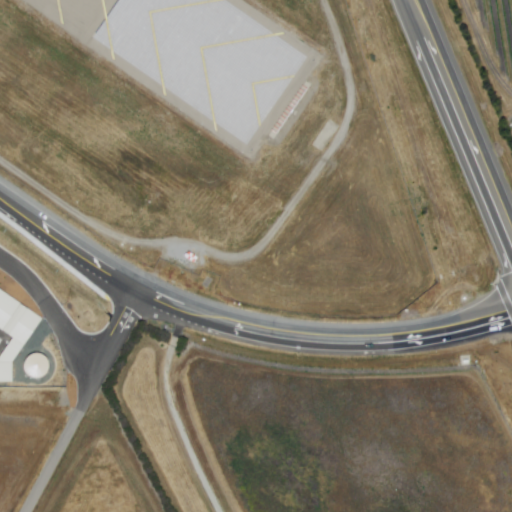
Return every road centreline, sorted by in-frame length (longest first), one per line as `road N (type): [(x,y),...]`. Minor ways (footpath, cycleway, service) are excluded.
road 1 (residential): [(511,311),(437,331),(364,337),(248,325),(149,288),(0,191)]
road 2 (primary): [(511,238),(411,0)]
road 3 (residential): [(26,511),(149,288)]
